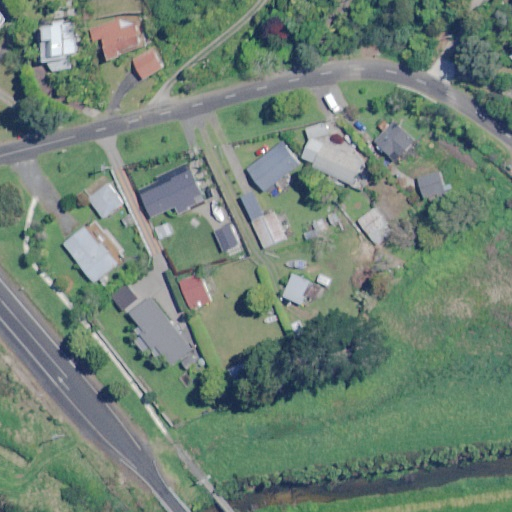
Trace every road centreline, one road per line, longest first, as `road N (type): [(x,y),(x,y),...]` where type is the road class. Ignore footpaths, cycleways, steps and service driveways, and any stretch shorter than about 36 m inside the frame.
road 1 (tertiary): [(511,139),(423,81),(356,68),(0,156)]
road 2 (primary): [(0,296),(180,511)]
